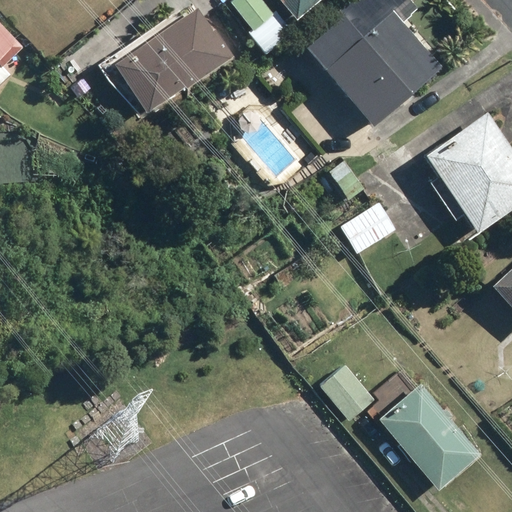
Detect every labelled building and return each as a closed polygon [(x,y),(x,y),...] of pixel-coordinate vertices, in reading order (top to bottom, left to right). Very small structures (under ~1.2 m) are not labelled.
[(290,28),(263,0),(238,0),(231,7),(252,29),(247,35),(263,53),(290,28)] [(281,0),(295,16),(313,0),(281,0)] [(355,0),(304,45),(373,121),(440,62),(404,22),(424,4),(420,0),(355,0)] [(205,7),(115,58),(145,110),(234,59),(205,7)] [(0,62),(22,42),(0,19),(0,82),(10,73),(0,63),(0,62)] [(511,211),(511,143),(488,108),(421,152),(436,174),(427,180),(454,220),(463,214),(477,235),(511,211)] [(363,185),(340,154),(322,167),(346,198),(363,185)] [(397,230),(380,200),(338,224),(355,253),(397,230)] [(511,264),(488,286),(511,312),(511,264)] [(374,397),(345,363),(319,385),(349,419),(374,397)] [(479,453),(417,385),(377,421),(440,489),(479,453)]
